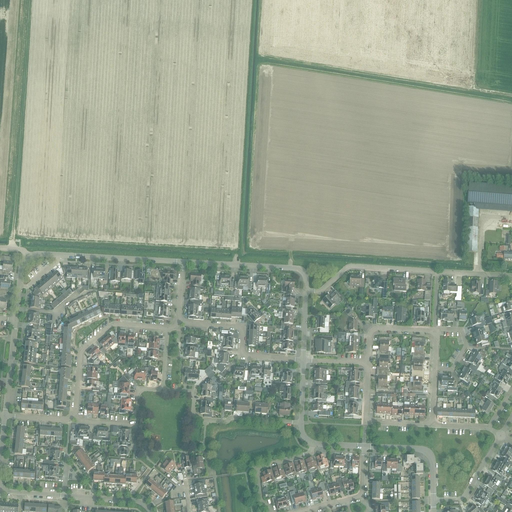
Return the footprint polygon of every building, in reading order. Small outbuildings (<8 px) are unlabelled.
[(467,242),(467,252),(477,252),(477,242),(478,237),(479,209),(511,212),(511,186),(469,184),(468,204),(469,204),(475,204),(474,207),(469,207),(467,237),(467,242)] [(497,254),(497,259),(504,259),(504,260),(511,260),(511,252),(511,247),(510,245),(511,241),(511,236),(507,236),(507,241),(506,245),(505,247),(500,246),(500,251),(503,252),(505,252),(505,254),(503,254),(497,254)] [(3,266),(12,267),(13,262),(10,262),(11,257),(0,256),(0,261),(4,261),(3,266)] [(12,272),(12,267),(3,266),(3,271),(0,270),(0,275),(9,276),(9,272),(12,272)] [(72,278),(72,269),(70,268),(70,267),(64,267),(64,268),(61,269),(63,273),(67,273),(67,277),(72,278)] [(94,278),(99,279),(100,269),(94,268),(94,274),(91,274),(91,281),(94,281),(94,278)] [(60,276),(63,273),(61,269),(59,270),(58,269),(54,273),(55,273),(53,275),(59,282),(63,279),(60,276)] [(104,281),(107,282),(107,275),(105,275),(105,269),(100,269),(99,279),(104,279),(104,281)] [(109,271),(109,278),(111,278),(111,279),(111,281),(120,282),(120,279),(120,278),(120,273),(117,273),(117,270),(111,269),(111,271),(109,271)] [(131,280),(131,276),(132,271),(125,270),(125,273),(122,273),(122,279),(131,280)] [(144,284),(144,279),(145,275),(142,274),(142,271),(136,271),(135,280),(139,280),(139,284),(144,284)] [(163,272),(163,277),(163,279),(164,279),(163,284),(170,284),(170,281),(170,280),(173,280),(173,273),(163,272)] [(200,282),(201,280),(201,275),(191,274),(190,281),(193,281),(193,283),(192,286),(199,287),(200,282)] [(8,281),(9,276),(0,275),(0,280),(1,280),(1,285),(10,286),(11,281),(8,281)] [(59,282),(53,275),(51,277),(50,276),(48,277),(55,285),(59,282)] [(217,281),(216,288),(219,288),(220,285),(225,286),(225,276),(220,276),(220,281),(217,281)] [(230,289),(233,289),(233,282),(230,282),(231,276),(225,276),(225,286),(230,286),(230,289)] [(349,286),(354,286),(359,286),(359,288),(364,288),(364,280),(360,279),(360,277),(357,277),(356,277),(354,277),(354,276),(350,276),(350,280),(349,280),(349,281),(347,283),(344,283),(347,283),(349,285),(349,286)] [(55,285),(48,277),(46,279),(47,280),(45,282),(51,289),(55,285)] [(235,282),(235,287),(235,289),(238,289),(237,290),(243,290),(243,287),(244,277),(238,277),(238,282),(235,282)] [(244,277),(243,287),(248,287),(248,290),(251,290),(252,283),(249,283),(249,277),(244,277)] [(253,283),(253,290),(256,290),(256,288),(262,288),(262,278),(257,278),(256,284),(253,283)] [(262,278),(262,288),(267,288),(267,291),(270,291),(270,284),(267,284),(268,278),(262,278)] [(387,290),(387,288),(387,282),(383,282),(383,283),(382,283),(382,280),(379,280),(379,278),(374,278),(373,282),(372,282),(372,283),(373,283),(372,289),(379,289),(379,288),(383,289),(383,290),(387,290)] [(406,290),(408,290),(409,281),(405,281),(405,279),(393,279),(393,286),(395,286),(394,291),(406,292),(406,290)] [(281,293),(290,293),(292,293),(292,288),(294,288),(295,281),(285,280),(285,285),(282,285),(281,293)] [(430,301),(430,296),(431,285),(425,284),(426,281),(421,280),(421,281),(419,281),(419,280),(417,280),(417,291),(425,291),(424,301),(430,301)] [(443,292),(448,292),(450,292),(455,292),(456,285),(450,285),(450,281),(444,281),(443,292)] [(491,282),(490,282),(489,291),(486,290),(485,296),(489,297),(489,294),(496,294),(497,290),(498,290),(498,286),(497,286),(497,282),(492,282),(492,281),(491,281),(491,282)] [(51,289),(45,282),(43,283),(42,282),(40,284),(41,285),(47,292),(51,289)] [(472,282),(471,293),(479,294),(479,295),(483,295),(483,289),(480,289),(480,283),(476,283),(473,283),(473,282),(472,282)] [(10,291),(10,286),(1,285),(0,290),(0,289),(0,294),(5,295),(6,295),(7,291),(10,291)] [(47,292),(41,285),(39,287),(38,286),(34,289),(35,290),(33,293),(38,295),(41,292),(43,295),(47,292)] [(157,285),(156,293),(170,294),(170,289),(164,288),(164,285),(159,285),(157,285)] [(322,301),(329,309),(335,303),(338,306),(344,300),(336,292),(330,297),(328,295),(322,301)] [(41,304),(41,299),(37,298),(38,295),(33,293),(32,295),(31,295),(31,300),(32,301),(31,303),(41,304)] [(156,293),(156,301),(158,301),(163,302),(167,302),(167,299),(169,299),(170,294),(156,293)] [(290,293),(281,293),(280,293),(280,294),(283,295),(283,298),(286,298),(286,301),(294,302),(295,297),(290,296),(290,293)] [(202,301),(200,300),(199,300),(199,295),(189,295),(189,300),(195,300),(195,303),(202,304),(202,301)] [(282,305),(282,310),(289,310),(289,307),(294,308),(294,302),(286,301),(285,305),(282,305)] [(502,307),(503,313),(511,310),(511,307),(511,304),(506,305),(505,302),(500,304),(498,305),(499,308),(502,307)] [(163,304),(158,303),(156,303),(155,311),(168,313),(169,307),(163,307),(163,304)] [(188,311),(198,312),(198,307),(202,307),(202,304),(195,303),(194,306),(189,306),(188,311)] [(252,306),(248,310),(245,309),(244,315),(247,315),(251,319),(258,313),(252,306)] [(440,307),(438,306),(438,316),(438,315),(441,315),(440,320),(443,320),(443,321),(444,321),(444,320),(446,320),(447,320),(447,313),(447,312),(444,312),(444,308),(440,308),(440,307)] [(373,317),(373,312),(373,307),(366,307),(365,308),(363,308),(362,308),(362,312),(363,313),(365,313),(365,317),(373,317)] [(392,320),(392,315),(393,308),(386,307),(386,309),(383,309),(383,313),(379,313),(379,317),(384,317),(384,319),(387,320),(387,319),(389,319),(389,320),(392,320)] [(405,322),(405,317),(406,309),(398,309),(398,307),(395,307),(394,313),(397,313),(397,322),(405,322)] [(101,315),(99,310),(98,308),(93,310),(96,317),(101,315)] [(423,323),(424,313),(424,309),(423,308),(414,308),(413,317),(417,317),(417,323),(423,323)] [(289,310),(282,310),(279,309),(279,313),(282,313),(282,314),(279,313),(279,317),(282,318),(284,318),(293,319),(294,314),(289,313),(289,310)] [(456,309),(456,310),(456,318),(456,315),(459,315),(459,321),(462,321),(462,320),(466,320),(466,312),(462,312),(462,309),(456,309)] [(96,317),(93,310),(88,312),(91,319),(96,317)] [(450,313),(447,313),(447,320),(446,320),(446,322),(453,322),(453,316),(456,317),(456,318),(456,310),(450,310),(450,313)] [(168,318),(168,313),(155,311),(154,320),(157,320),(162,320),(162,318),(168,318)] [(188,316),(194,317),(193,320),(203,320),(203,317),(201,317),(201,312),(198,312),(188,311),(188,316)] [(254,323),(254,326),(260,327),(260,324),(257,321),(264,315),(260,311),(258,313),(251,319),(254,323)] [(91,319),(88,312),(83,315),(87,322),(91,319)] [(507,313),(501,315),(499,315),(500,318),(504,317),(506,322),(511,320),(511,314),(508,316),(507,313)] [(87,322),(83,315),(78,317),(82,324),(87,322)] [(317,318),(316,328),(320,329),(320,333),(329,333),(329,328),(328,328),(329,323),(329,319),(339,320),(339,316),(329,316),(327,316),(325,316),(320,316),(320,319),(317,318)] [(82,324),(78,317),(73,320),(77,327),(82,324)] [(475,329),(476,329),(483,327),(485,326),(483,321),(480,321),(479,317),(471,320),(472,323),(471,323),(472,327),(478,325),(478,328),(475,329)] [(33,327),(39,327),(40,324),(38,324),(38,319),(29,318),(28,323),(33,324),(33,327)] [(293,325),(293,319),(284,318),(284,322),(281,321),(281,327),(283,327),(288,327),(288,324),(293,325)] [(77,327),(73,320),(68,322),(70,324),(67,326),(72,329),(77,327)] [(357,322),(352,322),(349,322),(349,331),(357,331),(357,322)] [(71,334),(72,329),(67,326),(67,329),(64,328),(64,334),(71,334)] [(288,327),(281,327),(279,326),(278,329),(281,329),(280,330),(284,330),(283,335),(293,336),(294,331),(288,330),(289,327),(288,327)] [(27,334),(37,335),(37,330),(39,331),(39,327),(33,327),(33,330),(27,329),(27,334)] [(474,339),(476,339),(476,338),(483,336),(484,336),(486,335),(483,327),(476,329),(477,329),(478,331),(472,333),(474,339)] [(31,343),(37,343),(38,340),(36,340),(37,335),(27,334),(26,339),(32,340),(31,343)] [(118,346),(124,347),(128,347),(128,344),(128,341),(125,341),(125,334),(119,334),(118,346)] [(128,341),(128,344),(134,345),(133,347),(137,348),(137,341),(134,341),(135,335),(128,334),(128,341)] [(221,342),(223,343),(233,343),(233,338),(227,337),(228,335),(221,334),(221,342)] [(349,343),(358,344),(359,337),(353,337),(353,334),(346,334),(346,340),(349,340),(349,343)] [(191,345),(195,345),(196,339),(200,339),(201,336),(193,335),(193,338),(186,338),(186,344),(191,345)] [(293,341),(293,336),(283,335),(283,341),(280,340),(280,343),(283,343),(287,344),(288,341),(293,341)] [(380,347),(389,347),(389,342),(391,342),(391,335),(389,335),(389,338),(378,338),(378,343),(380,343),(380,347)] [(150,339),(149,344),(159,345),(159,339),(154,339),(154,336),(148,336),(148,339),(150,339)] [(412,336),(412,343),(415,343),(414,348),(423,349),(423,345),(425,345),(425,339),(416,338),(416,336),(412,336)] [(489,344),(488,339),(488,338),(485,339),(484,336),(483,336),(476,338),(476,339),(476,341),(476,342),(477,344),(482,343),(483,346),(481,346),(482,346),(489,344)] [(104,341),(110,348),(112,350),(118,346),(117,345),(117,339),(114,339),(111,341),(108,337),(104,341)] [(316,340),(316,345),(317,345),(316,353),(326,353),(330,353),(331,348),(327,348),(327,341),(331,341),(332,341),(333,337),(325,337),(325,341),(318,340),(316,340)] [(101,350),(105,354),(108,352),(106,351),(110,348),(104,341),(100,344),(103,348),(101,350)] [(220,351),(223,351),(226,351),(227,348),(232,349),(233,343),(223,343),(223,348),(220,348),(220,351)] [(293,344),(287,344),(283,343),(282,349),(280,349),(279,352),(286,353),(286,350),(292,350),(293,344)] [(358,350),(358,344),(349,343),(349,347),(346,347),(345,353),(354,353),(353,353),(353,350),(358,350)] [(147,352),(149,352),(153,352),(153,349),(159,350),(159,345),(149,344),(149,349),(147,349),(147,352)] [(195,345),(191,345),(191,347),(185,347),(185,352),(198,353),(199,353),(199,349),(199,348),(197,348),(197,345),(195,345)] [(388,352),(389,347),(380,347),(380,350),(378,350),(378,355),(390,356),(390,352),(388,352)] [(92,351),(98,358),(102,355),(103,356),(105,354),(101,350),(99,351),(96,348),(92,351)] [(412,357),(425,357),(425,352),(423,352),(423,349),(414,348),(414,353),(412,353),(412,357)] [(216,355),(216,359),(229,360),(229,354),(223,354),(223,351),(220,351),(215,350),(214,354),(215,355),(216,355)] [(92,351),(88,354),(91,358),(88,361),(88,364),(94,364),(94,362),(98,358),(92,351)] [(158,353),(153,352),(149,352),(148,358),(145,358),(145,361),(151,361),(151,358),(158,359),(158,353)] [(190,361),(196,361),(196,358),(198,358),(198,353),(185,352),(185,357),(190,358),(190,361)] [(478,362),(479,362),(482,364),(484,362),(484,361),(487,356),(480,352),(481,353),(480,355),(475,352),(474,354),(473,354),(473,355),(474,356),(472,358),(479,362),(478,362)] [(71,367),(72,358),(72,356),(70,356),(62,355),(61,366),(71,367)] [(390,356),(378,355),(377,360),(379,360),(379,364),(388,364),(390,364),(390,362),(390,356)] [(414,366),(422,366),(423,363),(424,363),(425,357),(412,357),(412,360),(414,360),(414,366)] [(470,367),(476,371),(480,366),(477,365),(479,362),(478,362),(479,362),(472,358),(471,357),(468,362),(472,365),(471,368),(470,367)] [(218,371),(221,374),(220,375),(222,377),(226,372),(224,370),(226,368),(226,365),(228,365),(229,360),(216,359),(215,364),(219,364),(218,371)] [(511,363),(508,361),(506,360),(503,364),(502,364),(500,366),(508,370),(509,368),(511,369),(511,363)] [(387,369),(388,364),(379,364),(379,367),(377,367),(377,372),(389,373),(389,370),(387,369)] [(422,366),(414,366),(412,365),(411,374),(424,375),(424,369),(422,369),(422,366)] [(87,373),(97,374),(98,369),(99,369),(100,366),(93,366),(93,369),(88,368),(87,373)] [(255,379),(255,376),(256,366),(251,366),(250,372),(247,371),(247,374),(247,381),(247,382),(250,382),(250,380),(251,380),(251,379),(255,379)] [(256,366),(255,376),(260,376),(260,379),(264,379),(264,377),(264,373),(261,372),(262,367),(256,366)] [(500,375),(508,381),(511,376),(506,373),(508,370),(500,366),(499,369),(500,372),(501,373),(500,375)] [(148,368),(148,375),(151,375),(150,381),(157,382),(157,372),(155,372),(155,368),(152,368),(152,367),(149,367),(149,368),(148,368)] [(269,380),(273,380),(273,374),(270,374),(271,367),(264,367),(264,373),(264,377),(270,377),(269,380)] [(314,375),(326,376),(327,371),(328,371),(328,367),(319,367),(320,367),(320,370),(314,370),(314,375)] [(461,373),(463,374),(469,378),(470,377),(471,375),(473,376),(476,371),(470,367),(469,367),(471,368),(469,370),(465,368),(461,373)] [(148,375),(148,368),(146,368),(146,369),(141,368),(140,370),(140,380),(145,381),(145,374),(148,375)] [(187,380),(193,380),(194,371),(188,371),(188,368),(185,368),(185,376),(185,375),(188,375),(187,380)] [(239,368),(239,378),(244,378),(244,381),(247,381),(247,374),(244,374),(245,368),(239,368)] [(347,368),(346,371),(350,372),(350,377),(359,377),(360,372),(354,372),(354,369),(347,368)] [(70,381),(70,374),(71,370),(61,369),(60,380),(68,380),(70,381)] [(282,372),(282,377),(292,378),(292,373),(286,372),(287,369),(280,369),(280,372),(282,372)] [(126,375),(130,380),(132,378),(134,378),(134,380),(140,380),(140,370),(135,370),(135,371),(130,376),(128,373),(126,375)] [(194,371),(193,380),(199,381),(199,378),(201,378),(202,379),(206,375),(205,373),(205,371),(199,371),(199,372),(194,371)] [(378,381),(387,382),(389,382),(390,378),(387,378),(387,377),(389,377),(389,373),(377,372),(376,378),(378,378),(378,381)] [(90,382),(98,382),(99,379),(97,379),(97,374),(87,373),(87,379),(90,379),(90,382)] [(413,383),(422,383),(422,380),(423,380),(424,375),(411,374),(411,378),(413,378),(413,383)] [(461,383),(468,388),(471,382),(469,381),(470,378),(470,377),(469,378),(463,374),(461,376),(460,376),(460,377),(459,379),(464,381),(462,384),(461,383)] [(118,382),(118,388),(129,389),(130,384),(128,384),(128,381),(130,380),(126,375),(118,382)] [(314,381),(320,381),(320,384),(327,384),(327,381),(326,381),(326,376),(314,375),(314,381)] [(508,381),(500,375),(497,380),(495,379),(494,381),(499,385),(501,382),(506,385),(508,381)] [(279,386),(280,386),(285,386),(286,383),(291,384),(292,378),(282,377),(282,383),(279,382),(279,386)] [(359,377),(350,377),(349,382),(346,382),(346,385),(353,385),(353,382),(359,383),(359,377)] [(438,389),(443,390),(444,390),(444,387),(447,387),(448,379),(448,378),(442,377),(441,383),(439,383),(439,381),(438,381),(438,389)] [(447,391),(457,391),(457,383),(456,383),(456,385),(454,385),(454,379),(452,379),(450,379),(448,379),(447,387),(447,391)] [(99,392),(99,388),(99,382),(98,382),(90,382),(87,381),(86,388),(93,388),(93,391),(99,392)] [(376,390),(388,391),(388,387),(387,387),(387,382),(378,381),(378,385),(376,385),(376,390)] [(491,389),(500,395),(503,390),(498,387),(499,385),(494,381),(492,384),(491,383),(489,388),(491,389)] [(408,388),(410,388),(409,392),(411,392),(411,394),(423,395),(423,387),(421,387),(422,383),(413,383),(408,383),(407,387),(408,388)] [(353,388),(353,385),(346,385),(345,393),(349,393),(359,394),(359,388),(353,388)] [(283,400),(285,400),(290,400),(291,389),(286,389),(286,386),(285,386),(280,386),(279,392),(284,392),(283,400)] [(313,394),(323,394),(323,389),(327,389),(327,386),(319,386),(319,389),(313,388),(313,394)] [(129,389),(118,388),(117,393),(115,393),(115,396),(126,397),(127,397),(127,394),(129,394),(129,389)] [(487,393),(485,395),(489,398),(488,399),(491,402),(494,397),(497,399),(500,395),(491,389),(490,392),(489,392),(487,392),(487,393)] [(207,397),(206,400),(213,401),(213,398),(211,398),(212,392),(202,391),(202,397),(207,397)] [(231,411),(231,406),(232,403),(229,403),(229,398),(226,398),(226,394),(223,393),(222,403),(225,403),(225,411),(231,411)] [(345,401),(352,402),(353,399),(358,399),(359,394),(349,393),(349,397),(345,397),(345,401)] [(326,399),(325,399),(326,394),(323,394),(313,394),(313,399),(317,399),(317,402),(326,403),(326,399)] [(87,414),(92,414),(93,404),(88,404),(89,397),(86,396),(85,408),(88,409),(87,414)] [(121,405),(131,405),(131,400),(126,400),(126,397),(115,396),(115,399),(117,399),(117,400),(121,400),(121,405)] [(243,403),(242,412),(248,413),(249,408),(252,408),(253,401),(253,398),(249,398),(249,401),(243,400),(243,403)] [(201,403),(201,409),(210,409),(211,403),(213,404),(213,403),(215,403),(215,401),(213,401),(206,400),(206,403),(201,403)] [(236,412),(242,412),(243,403),(237,403),(238,400),(234,400),(233,408),(234,408),(234,407),(237,407),(236,412)] [(255,413),(261,414),(261,404),(256,404),(256,401),(253,401),(252,408),(255,408),(255,413)] [(352,404),(352,402),(345,401),(345,404),(348,405),(348,410),(358,410),(358,405),(352,404)] [(494,405),(487,401),(485,404),(481,401),(480,403),(491,410),(494,405)] [(111,404),(111,403),(105,402),(104,405),(101,405),(101,410),(100,415),(107,415),(107,409),(110,409),(110,407),(111,404)] [(261,404),(261,414),(267,414),(267,409),(270,409),(270,411),(271,403),(268,402),(267,405),(261,404)] [(98,409),(101,410),(101,405),(101,403),(98,403),(98,405),(93,404),(92,414),(98,415),(98,409)] [(483,407),(481,410),(488,414),(491,410),(480,403),(479,405),(483,407)] [(279,410),(279,414),(279,415),(283,415),(289,416),(289,411),(290,408),(288,408),(289,404),(278,404),(277,410),(279,410)] [(131,411),(131,405),(121,405),(121,410),(119,410),(119,414),(125,414),(125,410),(131,411)] [(330,416),(331,412),(326,412),(326,409),(322,409),(323,406),(313,405),(312,411),(319,412),(319,416),(330,416)] [(211,418),(212,415),(212,413),(210,411),(210,409),(201,409),(200,414),(205,415),(205,417),(204,417),(211,418)] [(358,416),(358,410),(348,410),(348,415),(344,415),(344,418),(353,418),(352,418),(352,415),(358,416)] [(75,439),(78,439),(83,441),(83,437),(84,427),(79,427),(78,432),(76,432),(75,439)] [(84,427),(83,437),(89,437),(88,440),(91,440),(92,433),(89,433),(90,427),(84,427)] [(94,434),(94,440),(102,441),(103,428),(97,428),(97,434),(94,434)] [(103,428),(102,441),(107,441),(110,441),(110,435),(108,435),(108,429),(103,428)] [(120,438),(130,439),(131,431),(118,430),(118,433),(120,433),(120,438)] [(130,444),(130,439),(120,438),(120,443),(117,443),(117,446),(118,446),(124,446),(124,444),(130,444)] [(118,446),(117,446),(113,446),(113,448),(114,449),(117,450),(118,449),(119,449),(119,455),(121,456),(120,458),(126,459),(126,456),(129,456),(129,450),(124,450),(124,447),(124,446),(118,446)] [(47,456),(50,456),(60,457),(60,452),(55,451),(55,448),(50,448),(49,448),(49,451),(47,451),(47,456)] [(75,455),(78,459),(85,454),(82,450),(80,451),(79,450),(77,451),(78,453),(75,455)] [(510,462),(511,457),(511,456),(504,452),(501,457),(502,457),(501,460),(510,465),(511,463),(510,462)] [(85,454),(78,459),(80,462),(78,463),(79,465),(88,458),(85,454)] [(44,461),(44,464),(54,464),(54,462),(59,462),(60,457),(50,456),(50,461),(44,461)] [(316,458),(319,467),(325,466),(325,468),(328,467),(327,459),(324,460),(322,456),(316,458)] [(334,466),(339,466),(339,457),(334,456),(333,462),(331,462),(330,468),(333,469),(334,466)] [(182,461),(183,466),(183,468),(191,467),(191,464),(190,460),(189,460),(188,457),(183,458),(183,461),(182,461)] [(194,475),(197,475),(196,469),(204,468),(203,461),(202,461),(201,457),(196,458),(197,461),(195,462),(196,466),(193,466),(194,475)] [(339,457),(339,466),(344,467),(344,469),(347,469),(347,463),(344,463),(345,457),(339,457)] [(352,467),(358,467),(359,457),(352,457),(352,464),(349,464),(349,470),(352,470),(352,467)] [(82,465),(84,468),(91,463),(88,458),(79,465),(81,466),(82,465)] [(372,470),(375,470),(375,468),(381,468),(382,459),(375,458),(375,463),(372,463),(372,470)] [(168,459),(165,463),(172,469),(175,464),(172,462),(168,459)] [(306,460),(307,465),(309,472),(309,473),(310,473),(314,472),(314,471),(314,470),(318,470),(316,462),(313,463),(312,459),(306,460)] [(387,469),(392,469),(392,459),(387,459),(387,464),(384,464),(384,472),(387,472),(387,469)] [(392,459),(392,469),(397,469),(396,473),(401,473),(401,465),(397,465),(397,459),(392,459)] [(495,466),(504,471),(506,467),(508,468),(510,465),(501,460),(499,462),(498,461),(495,466)] [(304,461),(295,463),(297,473),(301,472),(301,473),(302,474),(307,472),(304,461)] [(86,474),(90,471),(95,467),(91,463),(84,468),(86,471),(84,472),(86,474)] [(172,469),(165,463),(161,468),(168,474),(172,469)] [(46,472),(59,473),(59,468),(54,467),(54,464),(44,464),(42,464),(39,464),(39,467),(42,467),(46,467),(46,472)] [(284,466),(285,471),(287,476),(290,475),(291,476),(291,477),(296,475),(294,468),(291,469),(290,465),(284,466)] [(496,476),(501,479),(503,477),(501,476),(504,471),(495,466),(492,471),(497,474),(496,476)] [(283,471),(280,472),(279,467),(273,469),(276,479),(281,477),(282,479),(285,478),(283,471)] [(191,478),(191,475),(186,476),(186,470),(182,471),(182,473),(183,479),(191,478)] [(265,483),(271,481),(271,483),(275,482),(273,476),(272,471),(263,473),(265,483)] [(58,478),(59,473),(46,472),(45,477),(47,477),(47,480),(53,480),(53,481),(56,482),(56,478),(58,478)] [(503,480),(501,479),(496,476),(494,478),(490,475),(487,480),(495,485),(498,481),(501,483),(503,480)] [(351,480),(348,481),(348,480),(346,478),(342,480),(343,486),(346,485),(348,491),(354,490),(351,480)] [(145,486),(149,489),(155,482),(154,482),(151,479),(149,481),(147,480),(146,482),(147,483),(145,486)] [(333,485),(335,495),(341,493),(339,488),(343,487),(341,479),(337,480),(338,484),(333,485)] [(493,490),(495,485),(487,480),(484,485),(489,488),(487,490),(493,493),(494,491),(493,490)] [(194,490),(204,489),(204,486),(205,485),(205,481),(199,482),(199,484),(194,485),(194,490)] [(152,494),(159,486),(155,482),(149,489),(152,491),(151,493),(152,494)] [(325,492),(323,484),(323,483),(320,483),(318,487),(319,489),(316,490),(318,499),(323,498),(322,493),(325,492)] [(330,496),(335,495),(333,485),(328,486),(327,483),(323,484),(325,492),(329,491),(330,496)] [(159,486),(152,494),(154,496),(155,494),(158,496),(163,489),(159,486)] [(306,489),(307,491),(308,496),(312,495),(313,501),(318,499),(316,490),(311,491),(310,488),(306,489)] [(167,493),(163,489),(158,496),(162,500),(164,497),(166,498),(167,496),(166,495),(167,493)] [(204,489),(194,490),(195,496),(200,495),(201,498),(207,497),(206,489),(204,489)] [(298,494),(301,504),(306,502),(304,497),(305,497),(306,497),(306,496),(306,495),(307,495),(306,494),(305,489),(302,490),(303,493),(298,494)] [(481,490),(478,494),(487,499),(489,495),(491,496),(493,493),(487,490),(486,493),(481,490)] [(289,493),(290,496),(292,504),(295,503),(296,505),(301,504),(298,494),(295,495),(294,492),(289,493)] [(285,498),(280,499),(283,508),(288,507),(287,501),(289,501),(288,494),(285,495),(285,498)] [(484,504),(487,499),(478,494),(475,499),(477,500),(476,502),(484,508),(486,505),(484,504)] [(278,510),(283,508),(280,499),(275,500),(275,498),(272,499),(273,505),(276,504),(278,510)] [(197,503),(198,508),(208,507),(207,502),(209,502),(208,499),(202,500),(202,502),(197,503)] [(166,508),(174,507),(174,506),(174,501),(171,502),(171,500),(168,500),(169,502),(165,502),(166,508)] [(388,511),(388,508),(389,508),(389,503),(381,503),(381,507),(375,507),(375,511),(388,511)]
